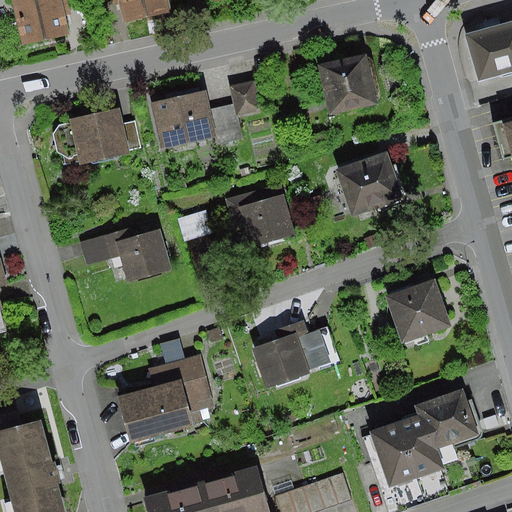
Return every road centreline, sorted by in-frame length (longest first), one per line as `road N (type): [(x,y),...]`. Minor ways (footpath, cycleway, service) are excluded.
road 1 (residential): [(71,367),(478,224)]
road 2 (residential): [(0,90),(420,0)]
road 3 (residential): [(0,121),(71,367)]
road 4 (residential): [(478,224),(420,0)]
road 5 (residential): [(71,367),(105,511)]
road 6 (residential): [(511,343),(478,224)]
